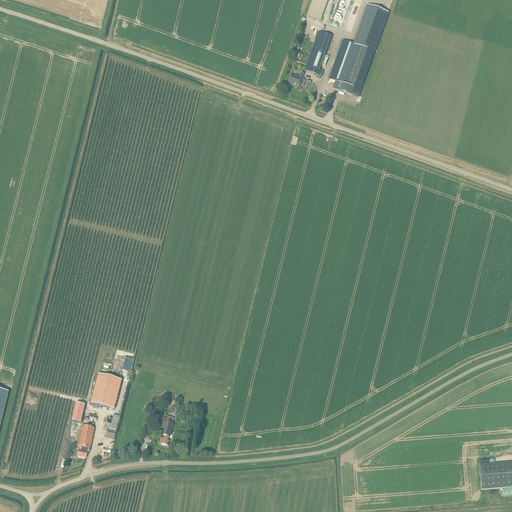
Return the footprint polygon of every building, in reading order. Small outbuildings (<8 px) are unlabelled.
[(338,90),(358,98),(390,8),(369,1),(353,44),(343,41),(329,79),(341,84),(338,90)] [(318,32),(306,66),(305,71),(321,77),(323,71),(319,70),(331,36),(318,32)] [(292,75),(288,84),(293,85),(293,84),(300,87),(302,80),(304,74),(300,72),(298,78),(291,76),(292,75)] [(125,358),(122,370),(130,372),(133,360),(125,358)] [(98,375),(90,404),(114,410),(121,381),(98,375)] [(0,424),(8,390),(0,388),(0,424)] [(72,423),(80,425),(83,407),(75,406),(72,423)] [(161,422),(159,431),(158,435),(163,436),(161,445),(167,446),(174,418),(163,416),(162,422),(161,422)] [(89,453),(90,448),(94,428),(80,426),(77,442),(76,447),(80,447),(79,451),(77,457),(86,459),(87,453),(89,453)] [(511,462),(479,465),(481,491),(511,488),(511,462)] [(511,488),(502,490),(502,493),(502,497),(511,495),(511,488)]
